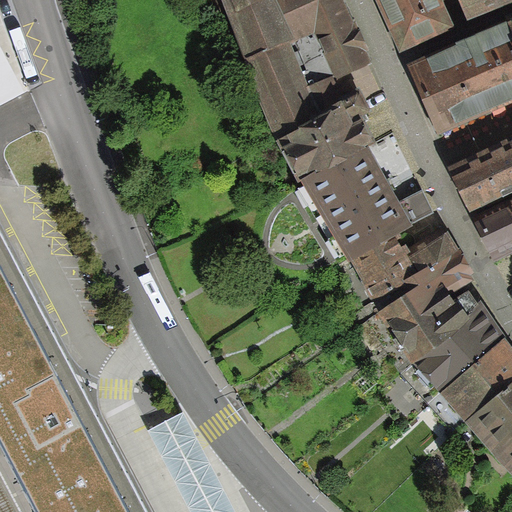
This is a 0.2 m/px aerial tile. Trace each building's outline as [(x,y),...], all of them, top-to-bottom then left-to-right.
[(216,0),(225,13),(251,0),(216,0)] [(264,0),(251,0),(225,13),(244,62),(280,40),(278,34),(265,1),(264,0)] [(363,63),(337,0),(267,0),(265,1),(278,34),(301,29),(324,78),(344,70),(363,63)] [(377,0),(399,50),(453,25),(442,0),(377,0)] [(511,0),(459,0),(468,19),(511,0)] [(511,31),(507,21),(406,66),(437,136),(511,102),(511,31)] [(280,40),(244,62),(270,128),(310,107),(301,87),(280,40)] [(0,83),(2,83),(12,78),(0,51),(0,83)] [(310,107),(270,128),(297,179),(366,145),(374,140),(344,70),(324,78),(301,87),(310,107)] [(511,149),(508,140),(484,151),(504,194),(511,190),(511,149)] [(366,145),(297,179),(339,257),(409,221),(366,145)] [(484,151),(448,168),(468,211),(504,194),(484,151)] [(511,212),(505,199),(472,215),(494,261),(511,252),(511,212)] [(432,209),(409,221),(339,257),(365,302),(453,243),(432,209)] [(142,511),(0,237),(0,438),(38,511),(142,511)] [(453,243),(365,302),(389,332),(466,279),(473,274),(453,243)] [(466,279),(389,332),(407,356),(479,299),(466,279)] [(501,335),(479,299),(407,356),(431,388),(501,335)] [(511,377),(511,348),(501,335),(431,388),(459,425),(511,377)] [(511,377),(459,425),(511,485),(511,377)] [(235,511),(197,438),(184,413),(149,431),(191,511),(235,511)]
